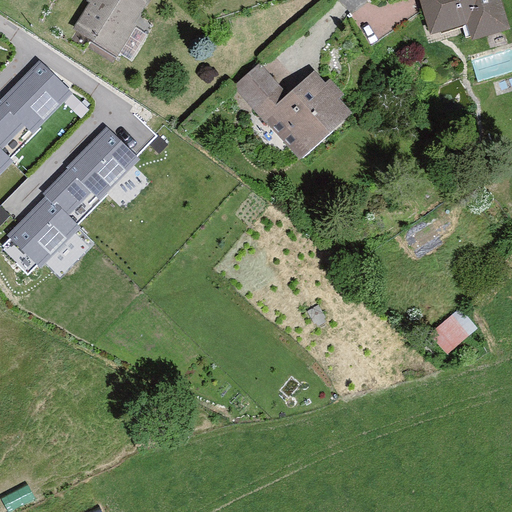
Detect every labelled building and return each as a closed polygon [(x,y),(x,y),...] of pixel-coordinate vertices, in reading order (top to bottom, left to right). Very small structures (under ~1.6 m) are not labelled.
[(149,6),(140,0),(91,0),(72,32),(116,59),(149,6)] [(501,0),(419,0),(431,39),(467,28),(472,44),(511,32),(501,0)] [(72,97),(40,66),(0,108),(0,109),(24,132),(31,138),(72,97)] [(262,66),(234,92),(300,164),(355,114),(316,71),(289,96),(262,66)] [(0,156),(0,157),(24,132),(0,109),(0,156)] [(140,165),(106,131),(66,171),(68,173),(92,197),(100,205),(140,165)] [(0,157),(0,156),(0,179),(12,168),(0,157)] [(46,199),(68,221),(92,197),(68,173),(44,196),(46,199)] [(68,221),(46,199),(7,238),(42,272),(81,234),(68,221)] [(331,320),(320,305),(306,314),(317,330),(331,320)] [(460,310),(430,337),(449,357),(479,330),(460,310)]
